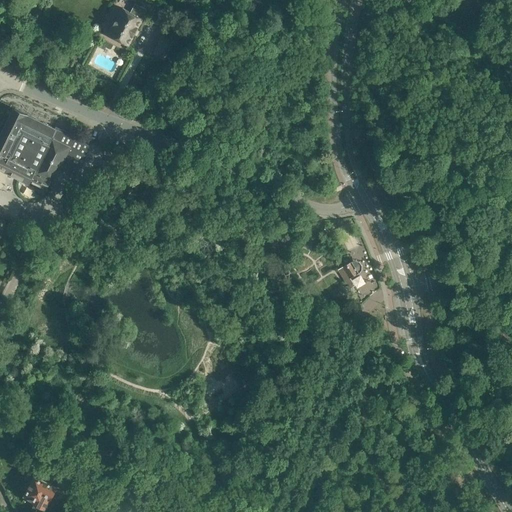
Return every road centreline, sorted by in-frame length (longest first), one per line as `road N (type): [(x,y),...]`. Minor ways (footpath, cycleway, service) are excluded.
road 1 (residential): [(358,198),(333,210),(307,206),(209,158),(0,80)]
road 2 (tertiary): [(342,0),(334,113),(342,165),(358,198)]
road 3 (tertiary): [(368,192),(350,155),(344,108),(353,0)]
road 4 (tertiary): [(510,511),(424,369)]
